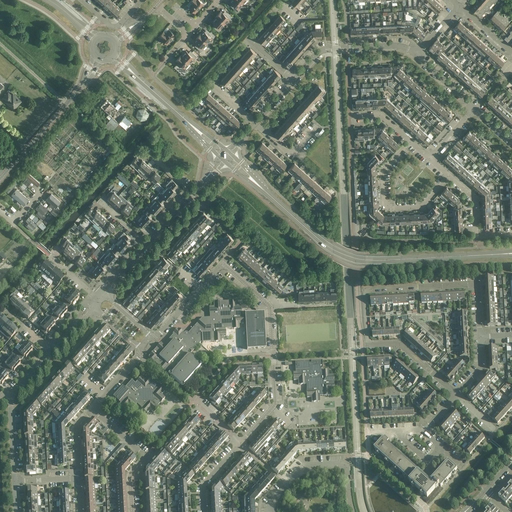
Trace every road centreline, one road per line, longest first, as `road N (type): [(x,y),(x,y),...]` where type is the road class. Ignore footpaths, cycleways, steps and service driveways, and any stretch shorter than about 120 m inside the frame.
road 1 (secondary): [(505,253),(348,256),(266,192)]
road 2 (residential): [(480,337),(477,283),(365,289),(368,345)]
road 3 (residential): [(272,355),(231,357),(193,400),(240,442)]
road 4 (residential): [(448,175),(421,205),(386,208),(383,171),(410,142)]
road 5 (residential): [(269,511),(300,470),(346,464),(351,511)]
road 6 (residential): [(293,81),(324,50),(396,46),(414,55)]
road 7 (residential): [(132,511),(130,476),(143,453),(92,408)]
road 8 (tertiary): [(0,179),(81,86)]
